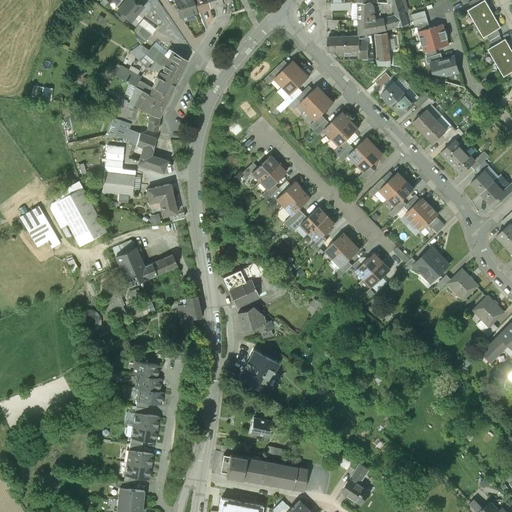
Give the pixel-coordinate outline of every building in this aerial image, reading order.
[(134,0),(125,0),(117,12),(122,15),(119,19),(123,22),(126,18),(131,22),(143,7),(134,0)] [(173,0),(179,17),(197,12),(192,0),(173,0)] [(192,0),(197,12),(213,6),(210,0),(192,0)] [(401,0),(391,3),(393,12),(404,10),(401,0)] [(471,7),(468,9),(476,23),(493,13),(485,0),(483,0),(482,1),(471,7)] [(374,7),(369,4),(368,3),(359,4),(359,22),(374,21),(374,20),(374,15),(374,7)] [(404,10),(393,12),(394,16),(384,19),(386,29),(408,24),(404,10)] [(425,10),(412,14),(413,20),(427,16),(425,10)] [(493,13),(476,23),(484,37),(487,35),(498,29),(501,27),(493,13)] [(427,16),(413,20),(415,26),(417,25),(428,22),(427,16)] [(374,21),(359,22),(359,34),(386,29),(384,19),(379,19),(374,20),(374,21)] [(155,29),(145,20),(141,25),(143,27),(151,34),(155,29)] [(428,22),(417,25),(418,31),(430,28),(428,22)] [(430,28),(418,31),(421,41),(447,34),(446,30),(445,30),(443,24),(430,28)] [(151,34),(143,27),(137,33),(146,41),(152,34),(151,34)] [(498,29),(487,35),(490,40),(500,34),(498,29)] [(387,32),(377,34),(379,51),(389,49),(388,39),(387,32)] [(447,34),(421,41),(424,51),(436,48),(449,44),(447,39),(448,38),(447,34)] [(500,35),(489,41),(492,46),(503,40),(500,35)] [(359,36),(336,37),(336,51),(358,50),(360,50),(360,40),(360,36),(359,36)] [(336,37),(328,38),(328,51),(336,51),(336,37)] [(389,49),(379,51),(381,61),(391,60),(390,52),(396,51),(395,44),(394,44),(393,41),(395,41),(395,38),(388,39),(389,49)] [(492,46),(488,48),(496,62),(511,52),(511,49),(506,38),(503,40),(492,46)] [(364,40),(360,40),(360,50),(358,50),(359,58),(369,58),(368,42),(364,40)] [(144,42),(130,53),(140,62),(151,47),(144,42)] [(169,49),(164,56),(152,46),(151,47),(140,62),(150,70),(158,72),(160,69),(166,74),(165,75),(176,83),(187,60),(169,49)] [(436,48),(424,51),(426,57),(437,54),(436,48)] [(511,52),(496,62),(504,76),(511,71),(511,52)] [(426,57),(425,57),(428,63),(431,62),(443,59),(441,53),(437,54),(426,57)] [(443,59),(431,62),(434,72),(443,74),(446,73),(447,75),(459,72),(456,61),(454,61),(453,56),(443,59)] [(280,72),(275,78),(283,86),(301,68),(293,60),(288,64),(280,72)] [(284,60),(276,68),(280,72),(288,64),(284,60)] [(141,78),(120,66),(119,69),(113,66),(109,73),(135,88),(141,78)] [(276,68),(265,79),(269,83),(275,78),(280,72),(276,68)] [(301,68),(283,86),(291,95),(309,77),(301,68)] [(391,68),(382,76),(386,81),(398,70),(391,68)] [(161,72),(151,96),(154,98),(166,104),(170,96),(176,83),(165,75),(161,72)] [(401,75),(394,82),(404,92),(410,87),(411,86),(401,75)] [(394,82),(381,94),(390,105),(404,92),(394,82)] [(305,97),(299,103),(307,112),(326,94),(318,86),(305,97)] [(419,97),(410,87),(404,92),(413,103),(416,100),(419,97)] [(151,96),(135,88),(130,103),(135,106),(135,107),(150,114),(159,118),(166,104),(154,98),(151,96)] [(404,92),(390,105),(400,115),(413,103),(404,92)] [(293,101),(289,104),(294,109),(299,103),(305,97),(301,93),(293,101)] [(419,97),(416,100),(420,105),(427,98),(423,93),(419,97)] [(326,94),(307,112),(315,120),(316,120),(322,114),(334,103),(326,94)] [(138,110),(126,106),(127,102),(117,98),(110,118),(113,119),(122,122),(130,124),(133,125),(138,110)] [(431,104),(426,109),(436,120),(441,115),(431,104)] [(426,109),(413,121),(423,132),(436,120),(426,109)] [(330,123),(324,129),(332,137),(350,120),(342,111),(330,123)] [(159,118),(150,114),(148,130),(158,132),(159,118)] [(322,114),(316,120),(315,120),(310,125),(314,130),(318,126),(326,119),(322,114)] [(450,125),(441,115),(436,120),(445,129),(450,125)] [(122,122),(113,119),(106,139),(116,136),(124,139),(128,130),(130,124),(122,122)] [(326,119),(318,126),(322,131),(324,129),(330,123),(326,119)] [(350,120),(332,137),(340,146),(346,140),(359,128),(350,120)] [(436,120),(423,132),(433,143),(438,138),(437,137),(440,134),(445,129),(436,120)] [(467,121),(461,127),(464,131),(470,125),(467,121)] [(456,130),(450,125),(445,129),(440,134),(446,140),(456,130)] [(322,131),(318,126),(314,130),(319,134),(322,131)] [(128,130),(124,139),(129,140),(128,143),(136,146),(140,134),(128,130)] [(456,130),(446,140),(450,144),(455,140),(456,140),(461,136),(456,130)] [(156,140),(140,134),(136,146),(144,149),(139,165),(164,174),(168,163),(155,158),(156,157),(154,154),(152,153),(156,140)] [(355,149),(349,154),(349,155),(357,163),(375,145),(367,137),(355,149)] [(346,140),(340,146),(338,147),(343,152),(350,144),(346,140)] [(450,144),(442,152),(452,162),(465,150),(456,140),(455,140),(450,144)] [(343,152),(339,155),(343,160),(349,155),(349,154),(355,149),(350,144),(343,152)] [(125,147),(109,145),(103,192),(119,194),(118,201),(128,202),(129,195),(132,196),(132,195),(139,196),(140,193),(138,189),(133,189),(135,171),(122,169),(125,147)] [(375,145),(357,163),(365,171),(378,159),(383,154),(375,145)] [(338,147),(335,151),(339,155),(343,152),(338,147)] [(465,150),(452,162),(462,173),(469,165),(475,160),(465,150)] [(475,160),(469,165),(474,170),(484,161),(489,156),(484,151),(475,160)] [(257,167),(251,173),(252,173),(260,182),(278,164),(270,155),(257,167)] [(378,159),(365,171),(363,173),(367,177),(375,170),(378,159)] [(489,166),(484,161),(474,170),(479,175),(484,170),(489,166)] [(253,163),(242,174),(246,179),(252,173),(251,173),(257,167),(253,163)] [(278,164),(260,182),(267,190),(268,190),(274,184),(286,172),(278,164)] [(499,176),(489,166),(484,170),(494,181),(499,176)] [(479,175),(471,183),(481,193),(494,181),(484,170),(479,175)] [(398,172),(379,189),(388,198),(406,180),(398,172)] [(363,173),(359,177),(364,181),(367,177),(363,173)] [(499,176),(494,181),(503,190),(509,184),(500,174),(499,176)] [(406,180),(388,198),(396,206),(414,189),(406,180)] [(294,181),(276,199),(284,207),(302,190),(294,181)] [(494,181),(481,193),(490,204),(499,196),(503,191),(503,190),(494,181)] [(509,184),(503,190),(503,191),(499,196),(503,201),(511,192),(511,182),(511,183),(509,184)] [(274,184),(268,190),(267,190),(266,191),(270,196),(278,189),(274,184)] [(171,185),(147,190),(150,202),(160,200),(164,217),(177,214),(171,185)] [(109,234),(85,189),(57,203),(64,216),(81,248),(109,234)] [(302,190),(284,207),(292,216),(311,198),(302,190)] [(266,191),(262,195),(266,200),(270,196),(266,191)] [(416,195),(404,206),(409,211),(420,199),(416,195)] [(409,211),(405,214),(413,222),(430,206),(422,197),(420,199),(409,211)] [(64,216),(57,203),(52,206),(59,219),(64,216)] [(18,214),(34,246),(47,240),(50,246),(58,242),(38,204),(18,214)] [(430,206),(413,222),(421,231),(425,227),(436,216),(439,214),(430,206)] [(307,218),(301,224),(301,225),(309,233),(327,215),(319,207),(307,218)] [(303,214),(291,225),(295,230),(301,225),(301,224),(307,218),(303,214)] [(327,215),(309,233),(317,241),(323,236),(335,224),(327,215)] [(436,216),(425,227),(429,232),(441,221),(436,216)] [(511,226),(509,223),(496,235),(506,246),(511,240),(511,226)] [(344,232),(334,242),(325,250),(334,258),(352,241),(344,232)] [(323,236),(317,241),(311,246),(316,251),(327,240),(323,236)] [(135,248),(132,240),(113,248),(127,283),(119,287),(121,292),(129,289),(128,286),(148,278),(143,267),(138,254),(141,252),(139,246),(135,248)] [(352,241),(334,258),(341,267),(342,267),(348,261),(360,249),(352,241)] [(410,259),(397,247),(393,251),(406,264),(410,259)] [(430,248),(414,265),(422,272),(423,271),(432,280),(431,281),(431,282),(449,263),(442,256),(440,258),(430,248)] [(374,253),(356,270),(364,279),(382,261),(374,253)] [(173,255),(143,267),(148,278),(177,266),(173,255)] [(74,257),(66,260),(71,273),(78,270),(74,257)] [(348,261),(342,267),(341,267),(335,273),(339,278),(346,271),(350,268),(352,265),(348,261)] [(382,261),(364,279),(372,287),(389,271),(390,269),(389,268),(382,261)] [(257,263),(248,268),(253,280),(266,273),(257,263)] [(248,268),(224,279),(223,279),(229,291),(233,299),(246,293),(242,285),(251,280),(253,280),(248,268)] [(354,272),(350,268),(346,271),(351,276),(354,272)] [(463,269),(448,283),(464,299),(478,285),(463,269)] [(246,293),(233,299),(237,308),(259,298),(251,280),(242,285),(246,293)] [(137,288),(128,292),(133,303),(142,299),(137,288)] [(125,315),(115,289),(105,293),(107,298),(101,301),(103,306),(109,304),(115,319),(125,315)] [(488,295),(474,309),(489,325),(504,311),(488,295)] [(197,296),(186,299),(187,304),(178,306),(179,309),(182,323),(192,320),(202,318),(197,296)] [(186,299),(169,307),(170,311),(179,309),(178,306),(187,304),(186,299)] [(263,317),(253,308),(250,309),(247,311),(238,314),(243,331),(253,328),(259,326),(265,324),(265,323),(263,317)] [(483,329),(487,325),(480,318),(476,322),(483,329)] [(268,322),(265,323),(265,324),(259,326),(261,333),(271,330),(268,322)] [(511,322),(484,350),(492,359),(508,343),(511,346),(511,322)] [(253,328),(243,331),(244,337),(254,334),(253,328)] [(271,330),(261,333),(263,339),(273,336),(271,330)] [(280,364),(254,352),(239,380),(264,393),(280,364)] [(159,365),(135,361),(133,374),(137,374),(157,378),(159,365)] [(157,378),(137,374),(135,387),(139,388),(159,391),(161,378),(157,378)] [(159,391),(139,388),(137,401),(149,403),(160,404),(163,392),(159,391)] [(147,415),(135,413),(133,425),(157,429),(159,416),(147,415)] [(274,420),(255,416),(251,434),(270,437),(274,420)] [(157,429),(133,425),(131,438),(143,440),(155,442),(157,429)] [(141,452),(129,450),(127,463),(151,467),(153,454),(141,452)] [(308,467),(230,452),(225,477),(303,492),(308,467)] [(151,467),(127,463),(125,476),(137,478),(149,480),(151,467)] [(361,463),(342,492),(361,505),(371,491),(357,482),(361,477),(363,479),(369,469),(361,463)] [(124,482),(117,481),(116,486),(129,489),(130,483),(124,482)] [(144,491),(119,488),(118,500),(143,502),(144,491)] [(262,511),(263,506),(221,499),(218,511),(216,511),(211,511),(210,511),(262,511)] [(142,511),(143,502),(118,500),(117,511),(123,511),(142,511)] [(482,509),(474,500),(469,504),(475,511),(479,511),(483,510),(482,509)] [(277,511),(288,511),(291,509),(283,501),(274,509),(277,511)] [(288,511),(305,511),(308,510),(300,501),(291,509),(288,511)] [(507,511),(503,508),(500,511),(490,501),(482,509),(483,510),(484,511),(507,511)]
